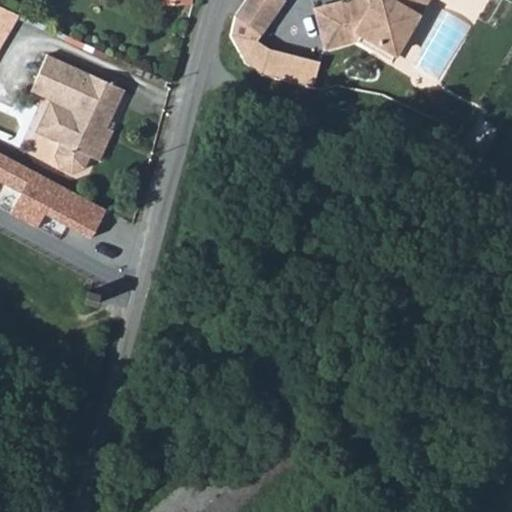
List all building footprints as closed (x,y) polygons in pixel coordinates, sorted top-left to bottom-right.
[(280,2),(277,0),(244,0),(240,8),(263,28),(280,2)] [(352,0),(331,5),(338,35),(356,31),(394,53),(425,0),(352,0)] [(324,45),(356,39),(391,59),(394,53),(356,31),(338,35),(331,5),(316,8),(324,45)] [(0,53),(20,20),(0,8),(0,53)] [(63,141),(93,155),(94,152),(98,153),(130,85),(52,50),(39,76),(63,88),(45,129),(65,138),(63,141)] [(63,88),(39,76),(34,85),(54,95),(40,127),(45,129),(63,88)] [(88,165),(93,155),(63,141),(58,150),(63,164),(75,169),(88,165)] [(104,208),(0,153),(0,182),(19,193),(8,214),(36,228),(43,214),(89,237),(104,208)] [(95,308),(99,295),(85,292),(83,304),(95,308)] [(243,511),(316,450),(275,403),(149,511),(243,511)]
